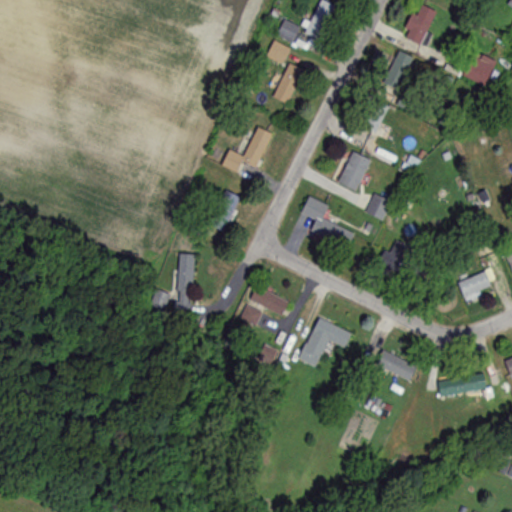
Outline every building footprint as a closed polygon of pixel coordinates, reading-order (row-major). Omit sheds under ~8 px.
[(319,0),(303,33),(318,40),(335,6),(322,0),(319,0)] [(436,12),(420,4),(415,14),(412,13),(400,37),(420,46),(436,12)] [(285,51),(279,48),(275,59),(281,61),(285,51)] [(460,77),(484,87),(495,62),(472,51),(460,77)] [(302,70),(287,63),(272,97),(287,104),(302,70)] [(402,70),(391,70),(391,88),(402,88),(402,70)] [(355,132),(372,140),(388,107),(371,99),(355,132)] [(242,157),(229,151),(223,165),(237,172),(241,163),(255,169),(271,133),(256,127),(242,157)] [(371,161),(351,151),(336,181),(356,191),(371,161)] [(207,223),(221,231),(241,199),(227,190),(207,223)] [(378,217),(383,199),(373,196),(368,215),(378,217)] [(309,230),(346,250),(355,234),(322,216),(326,209),(309,199),(301,213),(314,221),(309,230)] [(411,247),(396,240),(383,265),(398,273),(411,247)] [(178,254),(174,314),(192,315),(196,255),(178,254)] [(493,290),(483,271),(456,283),(465,303),(493,290)] [(247,301),(280,318),(288,303),(254,286),(247,301)] [(316,367),(327,341),(344,348),(351,332),(316,318),(299,360),(316,367)] [(416,368),(383,350),(375,364),(408,382),(416,368)] [(485,391),(484,375),(438,380),(439,396),(485,391)]
